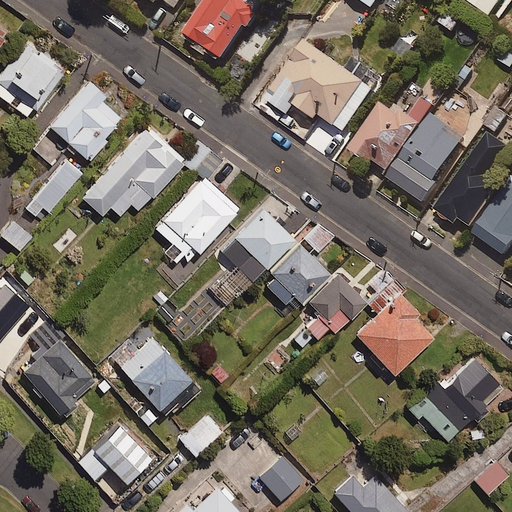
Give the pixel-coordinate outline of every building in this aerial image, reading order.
[(221,60),(245,26),(249,29),(261,13),(243,0),(205,0),(182,32),(221,60)] [(400,0),(386,0),(382,5),(391,12),(400,0)] [(500,0),(466,0),(489,15),(500,0)] [(448,6),(437,20),(453,33),(464,20),(448,6)] [(16,70),(8,80),(36,100),(61,66),(26,41),(8,65),(16,70)] [(364,83),(305,41),(264,99),(287,115),(294,105),(314,120),(318,115),(334,126),(364,83)] [(511,52),(504,47),(496,59),(511,69),(511,68),(511,52)] [(99,91),(85,79),(30,146),(51,164),(65,147),(71,153),(74,149),(86,159),(103,138),(100,136),(118,115),(95,96),(99,91)] [(423,97),(409,116),(394,105),(392,108),(384,101),(351,148),(386,173),(434,105),(423,97)] [(464,138),(432,116),(388,178),(423,203),(437,183),(434,181),(464,138)] [(179,161),(142,127),(80,196),(99,213),(107,204),(117,213),(128,201),(136,209),(179,161)] [(500,185),(492,179),(511,150),(511,148),(488,132),(434,210),(455,225),(459,219),(471,228),(500,185)] [(80,171),(65,158),(23,207),(39,220),(80,171)] [(235,206),(200,175),(153,226),(169,241),(162,250),(181,267),(235,206)] [(511,244),(511,183),(501,199),(498,197),(473,233),(505,255),(511,244)] [(291,237),(259,207),(218,250),(250,280),(291,237)] [(28,234),(10,218),(0,229),(0,234),(16,248),(28,234)] [(330,234),(316,221),(302,237),(316,250),(330,234)] [(273,277),(265,285),(283,302),(290,295),(297,302),(327,271),(298,242),(269,272),(273,277)] [(362,301),(335,272),(306,300),(317,312),(303,325),(314,336),(326,325),(331,330),(362,301)] [(365,303),(374,313),(353,332),(391,372),(430,336),(411,315),(415,311),(399,293),(402,290),(392,278),(365,303)] [(93,380),(46,322),(30,334),(44,350),(21,369),(55,411),(93,380)] [(140,325),(107,355),(155,407),(188,377),(140,325)] [(301,325),(290,336),(301,347),(312,336),(301,325)] [(417,419),(421,415),(444,439),(469,415),(474,420),(488,408),(483,402),(499,387),(470,355),(439,384),(435,378),(405,406),(417,419)] [(220,430),(207,414),(179,438),(192,453),(220,430)] [(117,422),(90,449),(123,481),(149,454),(117,422)] [(301,478),(282,455),(258,475),(277,498),(301,478)] [(506,473),(493,458),(472,478),(486,492),(506,473)] [(375,471),(365,460),(331,491),(349,511),(406,511),(372,474),(375,471)] [(237,511),(227,500),(233,496),(223,485),(218,490),(216,487),(210,492),(203,483),(193,492),(200,501),(190,509),(184,502),(172,511),(237,511)]
